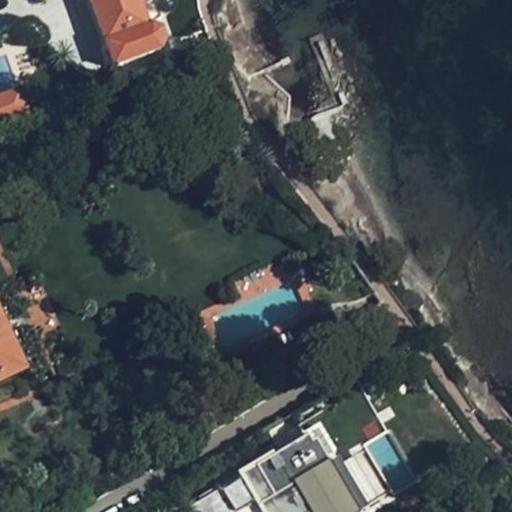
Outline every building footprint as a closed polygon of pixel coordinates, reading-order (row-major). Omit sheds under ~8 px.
[(92,0),(115,67),(160,51),(166,41),(164,32),(152,26),(143,0),(92,0)] [(35,55),(18,62),(29,89),(46,83),(35,55)] [(0,123),(31,112),(21,88),(0,95),(0,123)] [(38,109),(67,98),(63,89),(35,100),(38,109)] [(293,148),(292,168),(308,185),(310,148),(293,148)] [(301,197),(291,184),(285,188),(294,201),(301,197)] [(246,275),(228,283),(234,295),(253,286),(246,275)] [(0,331),(19,370),(34,363),(0,290),(0,331)] [(0,379),(19,370),(0,331),(0,379)] [(355,511),(312,439),(192,511),(247,511),(261,504),(265,511),(355,511)]
